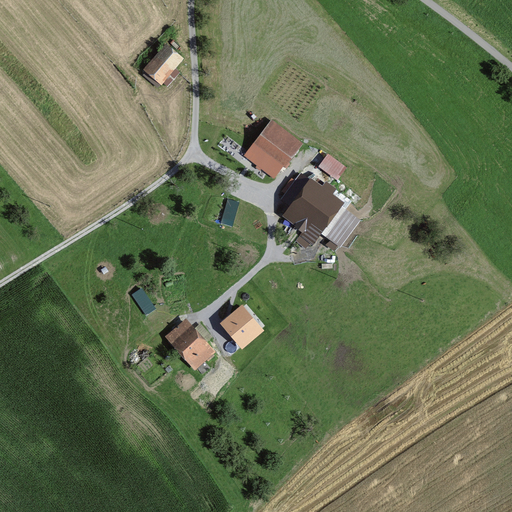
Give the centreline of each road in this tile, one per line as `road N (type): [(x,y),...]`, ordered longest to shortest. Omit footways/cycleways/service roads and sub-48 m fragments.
road 1 (track): [(200,315),(264,261),(274,197),(192,148)]
road 2 (track): [(192,148),(151,188),(0,283)]
road 3 (track): [(192,148),(191,0)]
